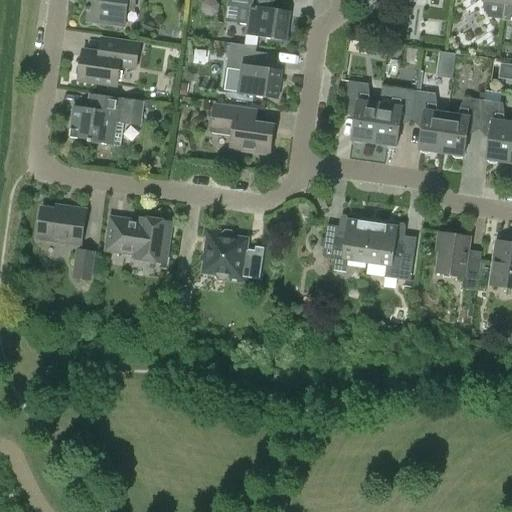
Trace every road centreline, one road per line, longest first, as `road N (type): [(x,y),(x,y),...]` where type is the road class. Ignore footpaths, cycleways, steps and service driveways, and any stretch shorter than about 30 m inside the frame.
road 1 (residential): [(308,165),(268,201),(45,175),(38,148),(63,0)]
road 2 (residential): [(511,211),(457,204),(432,181),(308,165)]
road 3 (residential): [(308,165),(322,44),(344,0)]
